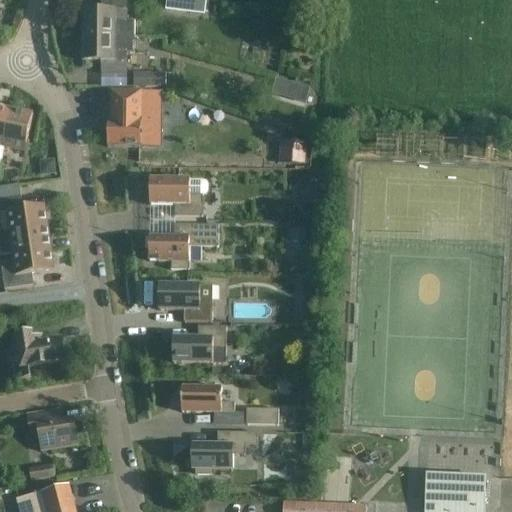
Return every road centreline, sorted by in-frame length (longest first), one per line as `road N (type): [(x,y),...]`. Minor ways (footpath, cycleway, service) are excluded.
road 1 (residential): [(104,388),(65,124),(25,61)]
road 2 (residential): [(132,511),(104,388)]
